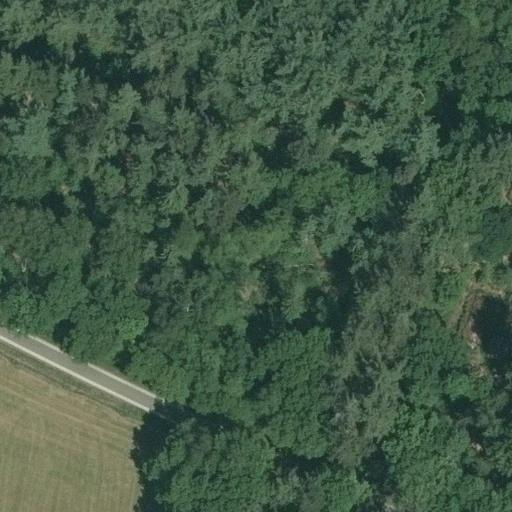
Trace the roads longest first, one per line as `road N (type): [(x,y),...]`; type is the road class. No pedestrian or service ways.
road 1 (track): [(356,503),(349,424),(445,271),(55,102),(0,89)]
road 2 (unclassified): [(375,511),(0,329)]
road 3 (track): [(426,0),(457,278),(445,271)]
